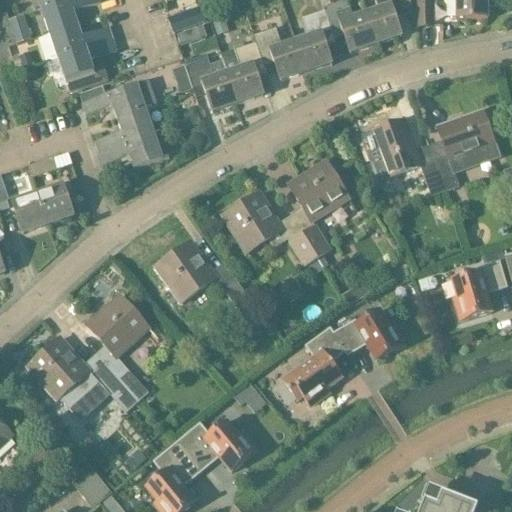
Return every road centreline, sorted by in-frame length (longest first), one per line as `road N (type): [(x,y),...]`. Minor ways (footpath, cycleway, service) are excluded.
road 1 (residential): [(0,329),(110,234),(223,157),(353,90),(511,51)]
road 2 (residential): [(335,511),(419,447),(511,407)]
